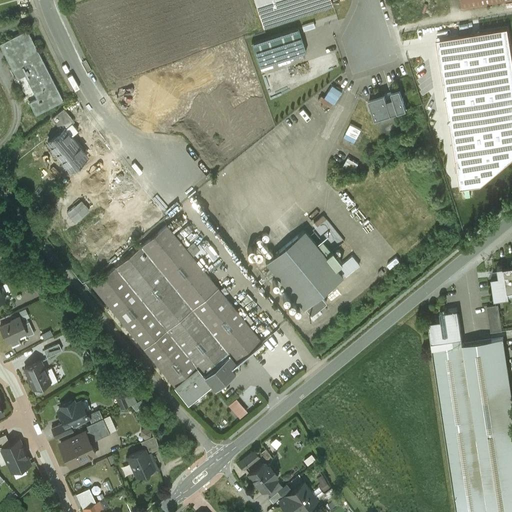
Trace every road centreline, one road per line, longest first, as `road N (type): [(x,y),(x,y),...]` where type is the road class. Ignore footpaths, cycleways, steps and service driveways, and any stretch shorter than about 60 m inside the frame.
road 1 (tertiary): [(218,461),(511,219)]
road 2 (residential): [(0,187),(218,461)]
road 3 (residential): [(46,0),(77,72),(118,132),(167,166)]
road 4 (residential): [(0,360),(67,511)]
